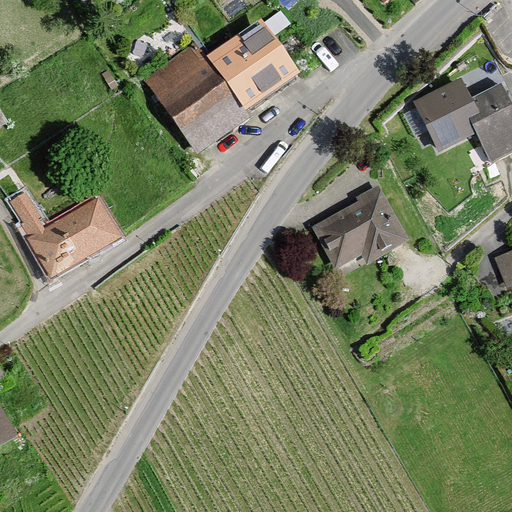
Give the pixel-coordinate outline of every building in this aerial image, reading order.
[(300,85),(262,30),(210,66),(194,46),(139,84),(195,165),(300,85)] [(511,159),(511,117),(498,89),(459,110),(488,172),(511,159)] [(408,249),(377,193),(308,233),(332,280),(359,264),(366,273),(408,249)] [(121,244),(97,206),(47,235),(22,200),(6,211),(53,288),(121,244)] [(511,256),(491,264),(498,291),(511,289),(511,256)] [(0,458),(21,446),(0,410),(0,458)]
